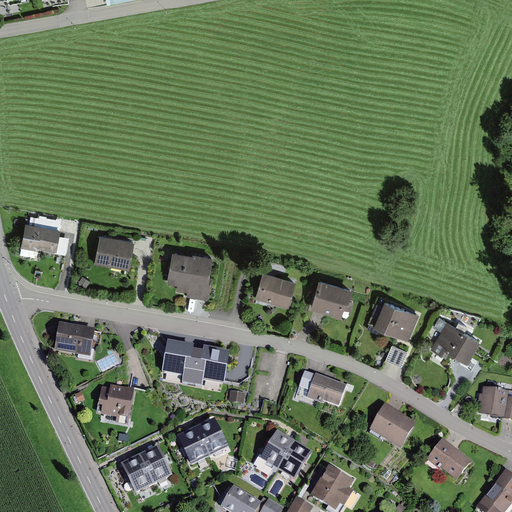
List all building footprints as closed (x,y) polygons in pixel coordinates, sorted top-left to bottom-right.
[(70,0),(0,0),(0,11),(0,14),(71,4),(70,0)] [(60,231),(23,224),(18,252),(54,259),(60,231)] [(132,241),(94,234),(89,264),(127,270),(132,241)] [(205,293),(211,261),(171,254),(165,286),(205,293)] [(296,280),(261,271),(255,296),(290,305),(296,280)] [(350,290),(318,281),(311,307),(343,316),(350,290)] [(417,314),(378,301),(369,326),(408,340),(417,314)] [(479,341),(447,322),(433,345),(465,365),(479,341)] [(95,338),(54,330),(49,353),(91,361),(95,338)] [(229,355),(168,343),(163,370),(223,382),(229,355)] [(393,345),(388,359),(404,365),(409,350),(393,345)] [(346,388),(304,372),(296,391),(338,408),(346,388)] [(132,391),(101,386),(96,416),(126,422),(132,391)] [(511,393),(481,389),(477,416),(511,421),(511,393)] [(232,393),(232,403),(246,404),(246,393),(232,393)] [(416,427),(384,406),(369,428),(402,449),(416,427)] [(213,418),(175,436),(189,467),(228,449),(213,418)] [(276,433),(256,463),(290,486),(310,456),(276,433)] [(471,462),(440,438),(426,456),(457,480),(471,462)] [(172,481),(155,448),(115,468),(132,501),(172,481)] [(326,467),(306,494),(331,511),(337,511),(355,488),(326,467)] [(511,477),(503,471),(474,507),(480,511),(503,511),(511,501),(511,477)] [(255,511),(261,504),(228,484),(215,506),(225,511),(255,511)] [(298,498),(289,511),(312,511),(315,508),(298,498)] [(283,511),(286,508),(269,499),(262,511),(283,511)]
